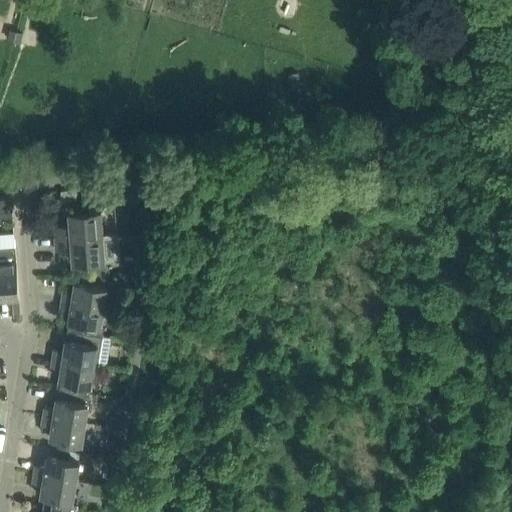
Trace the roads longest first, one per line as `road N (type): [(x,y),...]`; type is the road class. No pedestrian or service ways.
road 1 (residential): [(29,330),(22,184)]
road 2 (residential): [(0,472),(29,330)]
